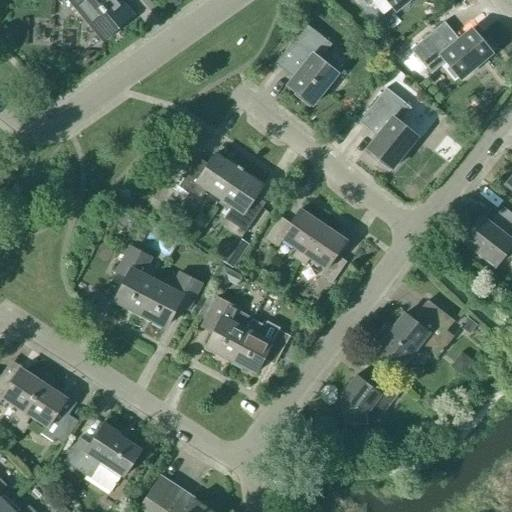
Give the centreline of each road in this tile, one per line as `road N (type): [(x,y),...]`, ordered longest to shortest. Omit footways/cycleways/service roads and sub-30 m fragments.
road 1 (residential): [(0,324),(27,324),(220,456),(253,464)]
road 2 (residential): [(253,464),(260,441),(420,236)]
road 3 (residential): [(0,104),(38,126),(58,123),(230,0)]
road 4 (residential): [(420,236),(241,99)]
road 5 (residential): [(420,236),(511,116)]
